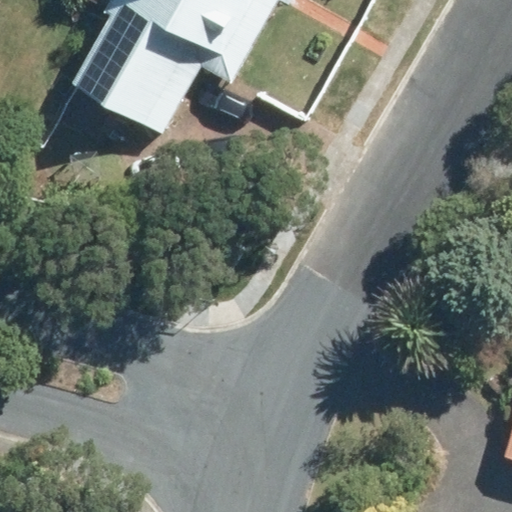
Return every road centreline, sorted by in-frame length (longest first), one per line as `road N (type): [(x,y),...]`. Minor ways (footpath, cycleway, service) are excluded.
road 1 (residential): [(510,0),(330,272),(269,446)]
road 2 (residential): [(269,446),(0,370)]
